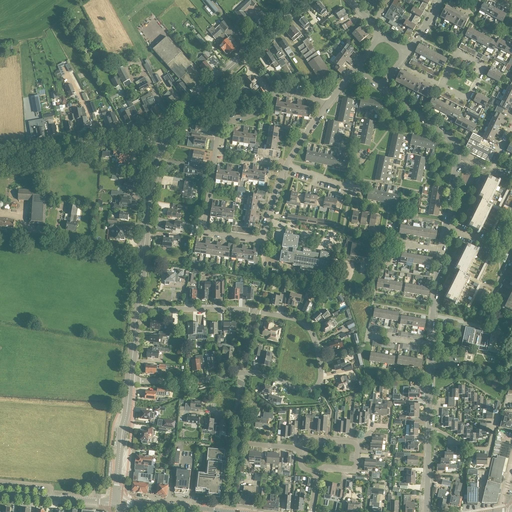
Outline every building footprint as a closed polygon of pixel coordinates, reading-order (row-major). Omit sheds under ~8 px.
[(248,17),(243,12),(251,5),(253,7),(257,3),(254,0),(247,0),(235,11),(244,21),(248,17)] [(394,0),(392,4),(400,9),(402,6),(399,5),(402,1),(409,5),(411,0),(394,0)] [(418,0),(422,2),(418,10),(423,13),(430,0),(418,0)] [(218,11),(211,3),(207,7),(206,6),(207,5),(203,1),(202,3),(205,7),(204,7),(212,16),(218,11)] [(325,9),(319,2),(314,7),(320,14),(320,13),(322,15),(326,11),(325,9)] [(484,3),(480,11),(485,14),(489,6),(484,3)] [(392,4),(384,18),(390,21),(388,24),(396,28),(397,25),(393,22),(394,19),(392,18),(394,14),(401,18),(405,12),(400,9),(392,4)] [(440,18),(445,20),(451,9),(446,6),(440,18)] [(495,9),(489,6),(485,14),(491,17),(495,9)] [(342,8),(335,12),(340,20),(343,18),(345,20),(348,18),(347,16),(345,12),(342,8)] [(415,15),(411,24),(416,26),(423,13),(418,10),(413,8),(410,13),(415,15)] [(455,11),(451,9),(445,20),(449,23),(455,11)] [(495,9),(491,17),(496,20),(500,12),(495,9)] [(449,23),(454,25),(460,13),(455,11),(449,23)] [(506,15),(500,12),(496,20),(502,23),(506,15)] [(464,16),(460,13),(454,25),(458,27),(464,16)] [(254,31),(263,23),(256,16),(247,24),(254,31)] [(469,18),(464,16),(458,27),(463,30),(469,18)] [(301,26),(303,28),(305,30),(310,25),(308,23),(309,23),(304,18),(299,22),(301,25),(301,26)] [(320,22),(323,26),(329,22),(326,18),(320,22)] [(416,26),(411,24),(402,19),(398,25),(402,27),(403,26),(408,28),(403,37),(408,40),(416,26)] [(218,28),(216,30),(220,35),(222,33),(223,34),(224,31),(229,27),(224,21),(219,25),(220,26),(217,28),(218,28)] [(350,21),(342,26),(343,29),(342,30),(343,32),(347,29),(353,25),(350,21)] [(354,39),(355,39),(363,32),(361,29),(364,27),(362,25),(361,26),(359,24),(354,29),(356,31),(352,34),(355,38),(354,39)] [(208,31),(215,39),(220,35),(216,30),(212,27),(208,31)] [(296,30),(293,27),(290,29),(289,29),(287,31),(287,32),(286,33),(294,42),(301,35),(299,33),(296,29),(296,30)] [(469,29),(465,36),(471,39),(475,32),(469,29)] [(359,43),(364,39),(367,41),(371,37),(369,34),(370,34),(368,32),(365,35),(363,32),(355,39),(356,40),(359,43)] [(480,34),(475,32),(471,39),(476,42),(480,34)] [(482,45),(486,37),(480,34),(476,42),(482,45)] [(191,65),(166,37),(152,50),(179,80),(180,79),(183,82),(191,90),(197,85),(186,73),(187,73),(185,70),(191,65)] [(238,45),(230,37),(224,42),(232,52),(235,49),(234,48),(238,45)] [(491,40),(486,37),(482,45),(487,48),(491,40)] [(289,47),(284,40),(280,43),(284,49),(289,47)] [(307,40),(303,43),(297,47),(321,83),(332,76),(307,40)] [(493,51),(495,47),(497,43),(491,40),(487,48),(493,51)] [(497,43),(495,47),(501,50),(505,43),(499,40),(497,43)] [(222,41),(219,44),(220,45),(219,47),(226,55),(228,53),(229,54),(232,52),(224,42),(222,41)] [(501,50),(506,53),(510,46),(505,43),(501,50)] [(343,48),(342,48),(351,55),(353,52),(358,56),(360,54),(346,44),(344,48),(343,48)] [(275,55),(276,55),(279,59),(284,56),(279,48),(278,48),(276,45),(271,48),(275,55)] [(419,45),(415,52),(421,55),(424,48),(419,45)] [(289,47),(284,50),(290,59),(295,56),(289,47)] [(342,50),(339,54),(353,64),(354,62),(349,58),(351,55),(342,48),(341,49),(342,50)] [(421,55),(426,58),(430,51),(424,48),(421,55)] [(436,54),(430,51),(426,58),(432,61),(436,54)] [(270,52),(263,57),(269,66),(272,64),(275,69),(280,65),(278,62),(277,62),(277,61),(276,62),(270,52)] [(336,57),(335,58),(344,64),(346,61),(352,65),(353,64),(339,54),(337,57),(336,57)] [(432,61),(437,64),(441,57),(436,54),(432,61)] [(209,59),(205,55),(201,59),(201,58),(196,62),(202,68),(202,69),(208,75),(212,70),(207,64),(207,65),(205,62),(206,61),(209,59)] [(447,60),(441,57),(437,64),(440,66),(443,67),(447,60)] [(342,67),(344,64),(335,58),(335,59),(333,63),(336,65),(333,68),(340,73),(342,70),(344,71),(345,69),(342,67)] [(280,65),(281,67),(286,64),(282,59),(278,62),(280,65)] [(144,65),(155,85),(161,81),(157,75),(155,76),(150,67),(151,67),(148,60),(145,61),(146,64),(144,65)] [(116,70),(123,83),(129,80),(122,67),(116,70)] [(487,76),(492,79),(496,72),(491,69),(487,76)] [(395,82),(400,84),(406,73),(401,70),(395,82)] [(502,75),(496,72),(492,79),(498,82),(502,75)] [(400,84),(404,87),(410,75),(406,73),(400,84)] [(166,76),(171,84),(174,82),(169,74),(166,76)] [(262,78),(269,88),(274,85),(268,75),(262,78)] [(409,89),(415,78),(410,75),(404,87),(409,89)] [(166,76),(163,78),(170,88),(173,86),(171,84),(166,76)] [(121,85),(117,77),(111,80),(115,88),(121,85)] [(251,79),(249,77),(245,81),(248,84),(247,85),(248,86),(248,87),(249,87),(252,90),(254,87),(254,86),(256,84),(257,83),(252,78),(251,79)] [(140,85),(138,86),(141,92),(149,88),(146,82),(147,82),(145,78),(138,81),(140,85)] [(409,89),(413,92),(419,80),(415,78),(409,89)] [(179,80),(174,84),(179,90),(179,91),(180,93),(181,93),(184,96),(185,95),(186,96),(187,94),(187,93),(189,92),(186,88),(186,87),(182,83),(183,82),(180,79),(179,80)] [(418,94),(424,82),(419,80),(413,92),(418,94)] [(428,85),(424,82),(418,94),(422,96),(428,85)] [(65,87),(70,97),(76,95),(75,94),(75,93),(71,84),(65,87)] [(428,85),(422,96),(427,99),(433,87),(428,85)] [(503,95),(502,96),(511,100),(511,93),(506,91),(504,95),(503,95)] [(172,96),(171,96),(172,95),(170,93),(164,98),(172,107),(173,107),(174,107),(175,105),(177,103),(174,99),(172,96)] [(473,101),(479,104),(483,97),(477,94),(473,101)] [(162,116),(159,110),(160,110),(152,96),(142,101),(144,106),(148,104),(150,107),(154,105),(155,108),(150,110),(155,120),(162,116)] [(511,104),(511,101),(511,100),(502,96),(502,97),(503,97),(501,101),(508,105),(511,106),(511,104)] [(489,100),(483,97),(479,104),(485,107),(489,100)] [(279,113),(279,114),(280,114),(282,103),(279,103),(279,99),(277,98),(275,108),(271,107),(270,114),(274,115),(275,112),(279,113)] [(286,100),(286,104),(282,103),(280,114),(282,114),(282,113),(286,114),(288,100),(289,98),(286,98),(286,100)] [(341,104),(351,106),(351,107),(355,108),(355,106),(351,105),(352,100),(343,98),(341,104)] [(365,113),(366,109),(365,109),(367,99),(361,98),(359,108),(364,109),(363,113),(365,113)] [(428,106),(434,109),(438,101),(432,98),(428,106)] [(367,99),(365,109),(366,109),(370,110),(369,114),(371,114),(372,110),(371,110),(373,100),(367,99)] [(293,115),(297,116),(300,100),(298,100),(297,106),(294,105),(292,116),(293,116),(293,115)] [(377,116),(378,112),(377,111),(379,102),(373,100),(371,110),(372,110),(376,111),(375,115),(377,116)] [(434,109),(440,112),(444,104),(438,101),(434,109)] [(498,105),(496,109),(502,112),(504,109),(507,111),(509,107),(511,109),(511,106),(508,105),(501,101),(499,105),(498,105)] [(379,102),(377,111),(378,112),(382,112),(381,116),(383,117),(384,112),(383,112),(385,103),(379,102)] [(96,112),(93,103),(88,104),(91,114),(96,112)] [(308,108),(305,107),(303,118),(304,118),(304,117),(309,118),(309,114),(312,115),(313,108),(310,108),(311,104),(309,104),(308,108)] [(350,112),(350,113),(354,114),(354,112),(350,111),(351,107),(351,106),(341,104),(340,110),(350,112)] [(445,115),(449,107),(444,104),(440,112),(445,115)] [(81,108),(83,118),(85,129),(89,128),(88,126),(89,125),(89,126),(90,126),(90,127),(91,126),(91,125),(91,124),(90,122),(88,123),(86,115),(85,113),(86,112),(84,109),(84,108),(84,107),(83,107),(82,107),(81,108)] [(132,115),(135,114),(131,107),(125,110),(124,111),(125,112),(122,114),(127,124),(134,120),(132,116),(132,115)] [(445,115),(451,118),(455,110),(449,107),(445,115)] [(81,108),(73,110),(75,119),(78,119),(81,130),(85,129),(83,118),(81,108)] [(494,113),(495,114),(493,118),(500,121),(505,124),(506,122),(503,120),(504,117),(501,115),(502,112),(496,109),(494,113)] [(339,116),(349,118),(349,119),(353,120),(353,118),(349,117),(350,113),(350,112),(340,110),(339,116)] [(459,116),(461,113),(455,110),(451,118),(456,120),(456,121),(459,116)] [(52,114),(43,115),(44,122),(53,121),(52,114)] [(338,122),(339,123),(347,124),(347,125),(351,126),(352,124),(348,123),(349,119),(349,118),(339,116),(338,122)] [(459,116),(456,121),(456,120),(454,124),(460,127),(464,119),(459,116)] [(115,128),(110,117),(104,119),(108,131),(115,128)] [(505,124),(500,121),(493,118),(491,122),(490,121),(489,122),(497,126),(499,127),(501,124),(504,126),(505,124)] [(460,127),(466,130),(470,122),(464,119),(460,127)] [(363,127),(363,126),(373,128),(374,122),(364,120),(363,125),(359,124),(359,126),(363,127)] [(338,122),(329,121),(328,127),(338,129),(337,129),(339,130),(341,130),(342,128),(338,127),(339,123),(338,122)] [(65,122),(67,132),(74,131),(72,122),(68,123),(68,122),(65,122)] [(471,133),(475,125),(470,122),(466,130),(471,133)] [(489,123),(489,124),(487,128),(492,130),(500,134),(501,132),(498,130),(499,127),(497,126),(489,122),(489,123)] [(50,135),(57,134),(56,130),(57,130),(56,126),(55,126),(55,123),(49,124),(49,127),(50,135)] [(191,130),(190,133),(195,134),(200,135),(201,135),(201,131),(208,132),(209,125),(197,123),(196,131),(191,130)] [(268,132),(267,133),(278,134),(279,131),(286,132),(286,130),(281,129),(282,126),(275,125),(274,128),(269,127),(268,132)] [(42,128),(42,126),(36,127),(37,129),(36,129),(36,134),(37,134),(38,137),(44,136),(42,128)] [(358,132),(362,133),(362,132),(372,134),(373,128),(363,126),(363,127),(362,131),(358,130),(358,132)] [(243,133),(240,133),(238,144),(239,144),(239,143),(244,144),(246,127),(244,127),(243,133)] [(338,129),(328,127),(327,133),(336,135),(340,136),(341,134),(338,134),(339,130),(337,129),(338,129)] [(237,144),(238,144),(240,133),(236,132),(237,129),(234,128),(234,130),(230,129),(230,128),(229,138),(233,139),(232,142),(237,143),(237,144)] [(500,134),(492,130),(487,128),(485,132),(484,131),(484,132),(485,133),(494,137),(496,134),(499,136),(500,134)] [(357,136),(357,138),(361,139),(361,138),(371,140),(372,134),(362,132),(362,133),(361,137),(357,136)] [(483,133),(484,134),(482,138),(495,144),(496,142),(492,141),(494,137),(485,133),(484,132),(483,133)] [(186,136),(185,136),(185,137),(191,138),(190,146),(193,146),(193,145),(205,147),(207,139),(199,138),(200,135),(195,134),(190,133),(186,133),(186,136)] [(336,135),(327,133),(325,139),(335,141),(344,143),(344,141),(335,139),(336,135)] [(472,133),(464,151),(469,153),(468,155),(474,158),(475,156),(489,163),(495,151),(480,144),(482,138),(472,133)] [(392,140),(402,142),(401,142),(406,143),(406,141),(402,140),(403,136),(393,134),(392,140)] [(416,146),(418,136),(412,135),(410,145),(415,146),(414,150),(416,150),(417,146),(416,146)] [(423,148),(422,147),(424,138),(418,136),(416,146),(417,146),(421,147),(420,151),(422,152),(423,148)] [(361,138),(361,139),(360,143),(356,142),(355,144),(360,145),(360,144),(369,146),(371,140),(361,138)] [(422,147),(423,148),(427,148),(426,152),(428,153),(429,149),(428,149),(430,139),(424,138),(422,147)] [(335,141),(325,139),(324,145),(334,147),(333,147),(338,148),(338,146),(334,145),(335,141)] [(430,139),(428,149),(429,149),(433,150),(432,154),(431,154),(430,158),(433,158),(434,154),(435,150),(434,150),(436,140),(430,139)] [(400,148),(404,149),(405,147),(401,146),(401,142),(402,142),(392,140),(391,146),(400,148)] [(273,151),(276,152),(280,152),(280,150),(276,149),(277,146),(266,144),(266,145),(266,150),(267,150),(270,151),(273,151)] [(389,152),(399,154),(403,155),(404,153),(399,152),(400,148),(391,146),(389,152)] [(313,152),(311,162),(317,163),(319,154),(318,153),(314,153),(315,149),(313,148),(312,152),(313,152)] [(319,154),(317,163),(323,165),(325,155),(324,155),(320,154),(321,150),(319,149),(318,153),(319,154)] [(111,158),(111,156),(116,156),(116,158),(118,159),(117,162),(117,165),(119,166),(119,165),(123,166),(123,168),(128,169),(128,166),(129,166),(129,165),(130,165),(130,163),(129,163),(130,156),(120,155),(116,155),(116,151),(112,150),(112,152),(106,151),(106,152),(103,152),(102,158),(105,159),(106,157),(111,158)] [(196,159),(203,160),(204,153),(194,151),(193,155),(192,155),(191,159),(190,159),(190,162),(196,163),(196,159)] [(325,155),(323,165),(329,166),(331,156),(330,156),(326,155),(327,151),(325,151),(324,155),(325,155)] [(331,156),(329,166),(335,167),(337,157),(336,157),(332,156),(333,152),(331,152),(330,156),(331,156)] [(390,158),(398,160),(402,161),(402,159),(398,158),(399,154),(389,152),(388,158),(390,158)] [(337,157),(335,167),(341,168),(343,159),(342,158),(338,158),(339,154),(337,153),(336,157),(337,157)] [(343,159),(341,168),(347,170),(349,160),(344,159),(345,155),(343,154),(342,158),(343,159)] [(379,162),(388,164),(388,165),(392,166),(393,164),(389,163),(390,158),(388,158),(380,156),(379,162)] [(415,162),(424,164),(426,158),(416,156),(415,161),(411,160),(411,162),(415,163),(415,162)] [(388,164),(379,162),(377,168),(387,170),(387,171),(391,172),(391,170),(387,169),(388,165),(388,164)] [(423,170),(424,164),(415,162),(415,163),(414,167),(410,166),(409,168),(413,169),(414,168),(423,170)] [(249,181),(249,180),(253,181),(255,167),(256,164),(254,164),(252,171),(249,170),(247,181),(249,181)] [(222,181),(227,182),(230,165),(227,165),(226,171),(223,171),(221,182),(222,182),(222,181)] [(243,170),(240,170),(239,179),(246,180),(246,181),(247,181),(249,170),(246,170),(246,166),(244,165),(243,170)] [(198,167),(184,166),(183,173),(197,175),(198,167)] [(234,173),(233,184),(234,184),(234,183),(238,183),(239,179),(240,170),(241,167),(239,166),(238,173),(234,173)] [(386,175),(387,171),(387,170),(377,168),(376,174),(386,176),(386,177),(390,178),(390,176),(386,175)] [(422,176),(423,170),(414,168),(413,169),(413,173),(408,172),(408,174),(412,175),(412,174),(422,176)] [(260,183),(260,182),(264,183),(267,169),(264,169),(264,172),(260,172),(259,183),(260,183)] [(386,176),(376,174),(375,180),(384,182),(384,183),(389,184),(389,182),(385,181),(386,177),(386,176)] [(412,174),(412,175),(411,179),(407,178),(407,180),(411,181),(421,183),(422,176),(412,174)] [(487,176),(481,188),(475,200),(479,202),(467,226),(480,232),(492,208),(488,206),(500,182),(487,176)] [(133,183),(130,183),(130,182),(122,181),(121,186),(124,187),(124,190),(128,190),(132,190),(133,183)] [(182,198),(191,199),(193,183),(184,182),(182,198)] [(375,191),(374,191),(370,190),(371,186),(369,185),(368,190),(369,190),(367,199),(373,201),(375,191)] [(375,191),(373,201),(379,202),(381,192),(380,192),(376,191),(377,187),(375,187),(374,191),(375,191)] [(381,192),(379,202),(385,203),(387,193),(386,193),(382,192),(383,188),(381,188),(380,192),(381,192)] [(387,193),(385,203),(391,204),(393,194),(392,194),(388,194),(389,190),(387,189),(386,193),(387,193)] [(47,191),(19,190),(18,200),(30,201),(29,224),(45,225),(47,191)] [(393,194),(391,204),(397,206),(399,196),(394,195),(395,191),(393,190),(392,194),(393,194)] [(257,195),(249,194),(248,199),(247,198),(247,200),(258,201),(258,198),(262,198),(263,192),(257,191),(257,195)] [(302,195),(292,193),(290,205),(300,206),(300,204),(302,195)] [(118,204),(113,204),(112,208),(121,209),(122,205),(124,205),(124,207),(129,207),(129,206),(130,206),(131,199),(129,199),(129,197),(119,195),(118,204)] [(310,205),(311,196),(302,195),(300,204),(310,206),(310,205)] [(311,196),(310,205),(310,206),(320,207),(321,198),(311,196)] [(320,207),(329,209),(331,199),(321,198),(320,207)] [(331,199),(329,209),(339,210),(340,209),(341,207),(341,204),(340,204),(341,201),(331,199)] [(247,201),(248,201),(247,205),(263,208),(264,205),(257,205),(258,201),(247,200),(247,201)] [(222,201),(222,205),(221,208),(217,208),(216,219),(217,219),(217,218),(222,219),(224,202),(222,201)] [(233,220),(235,203),(233,203),(232,210),(229,209),(227,220),(228,221),(228,220),(233,220)] [(66,230),(76,232),(77,222),(76,222),(77,215),(76,215),(78,207),(68,205),(66,214),(69,215),(66,230)] [(180,219),(181,215),(177,214),(177,211),(168,209),(167,216),(171,217),(178,218),(180,219)] [(256,216),(256,212),(245,211),(245,212),(246,212),(245,216),(259,218),(262,219),(262,217),(256,216)] [(128,217),(129,214),(124,213),(124,212),(120,212),(118,212),(117,215),(120,216),(119,219),(128,220),(128,219),(129,219),(129,217),(128,217)] [(351,223),(361,224),(362,213),(353,212),(351,223)] [(371,215),(362,213),(361,224),(369,226),(371,215)] [(378,227),(380,216),(371,215),(369,226),(378,227)] [(0,226),(14,228),(15,221),(0,218),(0,226)] [(166,222),(165,229),(176,231),(176,229),(180,230),(180,227),(182,227),(183,222),(175,221),(174,223),(166,222)] [(126,235),(127,229),(117,228),(115,238),(120,239),(120,240),(124,240),(125,235),(126,235)] [(303,253),(296,251),(298,237),(290,235),(291,230),(286,229),(282,251),(281,251),(280,262),(287,263),(293,264),(293,265),(300,267),(300,269),(315,272),(315,269),(328,271),(330,253),(321,251),(320,254),(310,252),(311,250),(303,248),(303,253)] [(163,246),(167,246),(167,247),(171,248),(172,243),(173,243),(173,240),(180,241),(180,237),(169,236),(169,239),(164,239),(163,246)] [(358,261),(359,257),(371,259),(373,247),(367,246),(368,242),(347,238),(346,244),(345,244),(343,259),(358,261)] [(224,258),(224,257),(229,258),(231,244),(228,244),(228,247),(224,247),(223,258),(224,258)] [(456,274),(444,298),(457,304),(469,280),(465,278),(479,250),(466,244),(453,272),(456,274)] [(248,262),(254,263),(253,268),(257,268),(259,257),(255,257),(256,248),(254,247),(253,251),(250,251),(248,262)] [(165,278),(164,278),(164,280),(165,280),(165,281),(165,284),(169,285),(169,282),(174,282),(175,276),(177,276),(177,274),(175,274),(166,273),(166,277),(165,277),(165,278)] [(219,283),(213,283),(212,299),(213,299),(214,300),(216,300),(216,299),(219,299),(219,294),(224,294),(225,280),(219,280),(219,283)] [(202,299),(202,300),(205,300),(205,299),(208,299),(208,295),(209,295),(209,291),(211,291),(211,282),(205,282),(205,288),(205,291),(202,291),(201,299),(202,299)] [(231,295),(230,295),(230,300),(239,300),(239,291),(243,291),(243,283),(236,283),(236,290),(231,290),(231,295)] [(189,299),(190,300),(192,300),(192,299),(195,299),(196,294),(197,291),(196,291),(196,288),(189,288),(189,291),(189,299)] [(253,300),(253,288),(243,288),(243,300),(253,300)] [(511,289),(503,308),(511,312),(511,289)] [(300,302),(302,303),(305,297),(306,293),(301,292),(301,296),(291,293),(289,299),(285,298),(285,304),(294,306),(295,301),(300,302)] [(272,300),(271,300),(270,305),(278,306),(278,303),(282,303),(283,295),(277,294),(277,296),(273,296),(272,300)] [(308,298),(305,297),(302,303),(305,305),(302,311),(305,312),(304,313),(307,314),(307,313),(308,314),(313,304),(307,301),(308,298)] [(314,315),(315,316),(313,317),(317,322),(323,317),(325,319),(329,314),(325,310),(320,314),(318,311),(314,315)] [(353,320),(346,324),(349,330),(356,326),(353,320)] [(151,328),(159,329),(159,328),(162,329),(163,322),(160,322),(151,321),(150,328),(151,328)] [(323,325),(325,327),(322,328),(323,329),(323,331),(324,332),(325,333),(336,327),(333,321),(331,323),(330,321),(323,325)] [(198,326),(198,323),(193,323),(191,323),(188,323),(188,335),(197,335),(198,340),(207,339),(207,334),(204,334),(204,326),(198,326)] [(209,328),(209,334),(218,334),(218,323),(210,323),(210,328),(209,328)] [(280,329),(276,328),(276,329),(272,328),(273,325),(265,323),(263,335),(268,336),(267,340),(273,341),(273,340),(277,341),(278,338),(280,329)] [(471,348),(471,347),(478,349),(478,350),(487,352),(492,333),(482,331),(482,332),(475,330),(475,329),(465,327),(461,346),(471,348)] [(149,340),(150,341),(149,341),(155,342),(155,343),(158,343),(159,340),(162,340),(163,337),(166,338),(166,337),(169,337),(169,333),(159,332),(159,335),(150,334),(150,338),(149,338),(149,340)] [(329,344),(330,347),(330,348),(330,349),(331,350),(339,348),(340,349),(343,348),(340,339),(334,341),(334,342),(329,344)] [(232,362),(234,349),(234,345),(222,344),(222,345),(217,344),(217,347),(219,347),(219,349),(223,350),(222,354),(225,354),(225,361),(232,362)] [(272,354),(262,352),(262,353),(260,352),(262,347),(256,346),(254,355),(260,356),(260,355),(261,355),(261,357),(262,357),(260,364),(268,366),(270,359),(271,359),(272,354)] [(148,350),(147,358),(158,359),(159,352),(164,352),(169,352),(169,349),(164,349),(155,348),(154,351),(148,350)] [(210,353),(210,358),(206,359),(208,369),(216,368),(215,364),(218,363),(217,352),(210,353)] [(363,365),(360,354),(355,355),(358,367),(363,365)] [(193,371),(201,370),(200,363),(204,362),(203,355),(196,356),(196,360),(192,361),(193,371)] [(334,366),(333,367),(334,369),(335,369),(335,370),(344,368),(345,371),(352,369),(350,363),(345,365),(343,360),(333,363),(334,366)] [(160,369),(165,369),(166,366),(156,366),(146,365),(146,373),(156,374),(156,375),(159,375),(160,369)] [(339,383),(337,383),(337,384),(337,387),(339,388),(342,387),(343,391),(350,389),(348,380),(349,380),(348,376),(338,378),(339,383)] [(264,396),(269,397),(270,395),(272,388),(271,388),(271,387),(270,387),(269,387),(267,386),(266,385),(265,385),(265,386),(264,385),(261,393),(262,394),(263,394),(264,396)] [(165,388),(156,387),(155,392),(156,392),(155,396),(164,397),(165,388)] [(409,394),(408,398),(419,398),(420,390),(410,390),(410,387),(403,387),(403,394),(409,394)] [(458,388),(456,388),(456,390),(452,390),(452,393),(448,393),(448,398),(454,398),(458,398),(458,395),(458,388)] [(146,395),(145,394),(144,398),(145,398),(145,399),(155,400),(155,396),(156,392),(155,392),(152,391),(152,392),(146,392),(146,395)] [(373,394),(372,402),(372,407),(375,407),(374,414),(377,415),(380,416),(381,404),(381,400),(380,399),(379,399),(379,400),(376,399),(376,394),(373,394)] [(191,404),(186,404),(185,411),(189,411),(190,411),(190,408),(201,409),(201,401),(191,400),(191,404)] [(483,410),(486,410),(492,410),(493,405),(489,405),(489,401),(485,401),(485,400),(483,400),(483,410)] [(386,415),(389,415),(389,409),(387,409),(387,407),(392,408),(392,402),(385,401),(384,405),(381,404),(380,416),(383,416),(383,415),(386,415)] [(511,410),(505,410),(504,412),(500,428),(511,430),(511,410)] [(154,413),(151,412),(141,411),(141,414),(140,415),(140,417),(141,418),(150,420),(150,419),(154,420),(154,413)] [(267,429),(268,420),(268,418),(272,419),(273,414),(264,413),(263,418),(261,420),(256,419),(255,427),(267,429)] [(188,414),(188,416),(187,422),(199,424),(200,416),(189,415),(188,414)] [(305,418),(303,418),(302,430),(308,430),(308,422),(311,422),(312,416),(305,415),(305,418)] [(322,432),(322,431),(326,431),(327,421),(330,421),(330,415),(327,415),(327,418),(321,417),(320,420),(321,420),(320,425),(320,431),(322,432)] [(315,417),(312,416),(311,422),(314,422),(314,430),(317,431),(320,431),(320,425),(321,420),(320,420),(317,420),(318,418),(315,418),(315,417)] [(451,419),(448,418),(441,418),(441,424),(445,424),(445,427),(449,427),(449,429),(451,429),(451,419)] [(163,419),(162,427),(175,429),(176,421),(163,419)] [(211,435),(215,435),(216,426),(213,426),(214,420),(206,419),(205,430),(211,430),(211,435)] [(418,424),(414,423),(414,420),(405,420),(405,425),(409,425),(409,430),(418,430),(418,424)] [(216,426),(215,435),(215,436),(219,437),(220,431),(227,432),(228,421),(223,421),(220,421),(219,427),(216,426)] [(288,438),(288,437),(290,437),(293,437),(294,428),(297,428),(298,421),(295,421),(294,426),(288,426),(287,438),(288,438)] [(281,437),(285,437),(285,438),(287,438),(288,426),(288,427),(282,426),(283,422),(279,422),(279,428),(282,429),(281,437)] [(149,434),(152,434),(152,428),(146,428),(146,432),(139,431),(139,435),(140,435),(139,439),(140,440),(141,441),(142,441),(141,443),(142,444),(147,444),(148,437),(149,437),(149,434)] [(409,430),(409,436),(405,436),(405,439),(412,439),(413,439),(413,436),(418,436),(418,430),(409,430)] [(480,430),(476,430),(476,433),(476,440),(478,440),(478,439),(482,439),(482,436),(486,436),(486,430),(480,430)] [(370,443),(382,444),(383,438),(386,439),(386,436),(380,435),(380,438),(372,438),(372,441),(371,441),(371,443),(370,443)] [(408,444),(408,450),(418,450),(418,443),(412,443),(412,439),(405,439),(405,444),(408,444)] [(227,451),(208,448),(206,473),(194,472),(193,478),(197,478),(195,493),(207,495),(207,496),(213,497),(212,499),(221,500),(222,487),(221,487),(222,480),(221,480),(222,476),(224,477),(225,472),(226,473),(226,470),(225,470),(225,465),(227,465),(227,462),(226,462),(223,462),(224,458),(226,458),(227,458),(228,455),(226,455),(227,451)] [(249,460),(245,459),(244,465),(248,465),(249,462),(255,463),(256,451),(253,451),(253,450),(250,450),(249,460)] [(135,470),(147,472),(148,465),(151,466),(152,457),(153,455),(154,456),(155,451),(149,451),(148,457),(145,456),(137,455),(136,458),(135,464),(136,464),(135,470)] [(258,452),(256,451),(255,463),(261,463),(260,468),(263,468),(263,466),(264,460),(261,460),(261,452),(258,452)] [(264,460),(263,466),(263,468),(266,469),(267,464),(272,464),(273,453),(271,453),(270,453),(267,453),(267,461),(264,460)] [(278,468),(281,468),(282,463),(279,463),(279,454),(276,454),(276,453),(273,453),(272,464),(276,464),(275,466),(278,467),(278,468)] [(282,463),(281,468),(284,468),(285,466),(289,467),(289,464),(291,464),(291,454),(285,454),(285,460),(282,460),(282,463)] [(491,458),(484,458),(484,455),(477,454),(476,464),(485,465),(485,468),(488,468),(491,458)] [(384,463),(375,462),(376,458),(381,458),(381,455),(372,455),(372,459),(372,460),(365,459),(365,463),(364,463),(364,465),(375,466),(384,467),(384,463)] [(501,490),(499,490),(501,483),(500,483),(506,458),(497,456),(496,459),(493,458),(486,487),(485,487),(482,503),(496,503),(498,494),(500,495),(501,490)] [(418,457),(408,457),(407,465),(417,465),(418,457)] [(364,468),(364,471),(372,472),(372,475),(380,475),(380,472),(375,472),(375,466),(364,465),(364,468)] [(154,475),(153,484),(157,484),(157,486),(157,487),(157,488),(157,489),(156,495),(162,495),(162,496),(165,496),(167,496),(168,490),(168,488),(168,487),(168,486),(169,479),(172,479),(173,471),(155,469),(154,475)] [(184,494),(184,493),(187,493),(188,491),(189,491),(191,470),(177,469),(174,493),(180,493),(180,494),(183,494),(184,494)] [(478,488),(477,488),(477,470),(468,470),(468,474),(467,474),(467,503),(478,503),(478,488)] [(154,475),(134,473),(133,482),(153,485),(153,484),(154,475)] [(415,484),(415,478),(407,477),(407,481),(405,481),(405,483),(399,483),(399,486),(408,487),(408,484),(415,484)] [(153,488),(153,485),(133,482),(132,492),(137,492),(143,493),(147,493),(148,487),(153,488)] [(339,490),(339,491),(335,491),(336,484),(328,483),(326,494),(325,495),(324,497),(325,498),(329,499),(330,498),(331,495),(334,496),(338,496),(338,497),(341,498),(341,496),(343,497),(345,487),(343,486),(342,490),(339,490)] [(458,486),(454,506),(455,506),(455,507),(456,507),(457,507),(460,507),(462,498),(457,497),(458,495),(459,492),(460,492),(462,484),(459,483),(458,486)] [(372,488),(369,488),(368,493),(377,494),(378,489),(378,484),(373,484),(373,489),(372,488)] [(458,486),(456,485),(454,494),(455,495),(455,496),(450,496),(448,505),(451,505),(452,506),(453,506),(454,506),(458,486)] [(239,505),(252,506),(253,498),(255,499),(256,487),(244,486),(244,492),(241,492),(240,497),(239,505)] [(444,490),(440,489),(437,498),(440,499),(438,508),(441,508),(441,509),(443,509),(444,509),(446,501),(447,498),(445,497),(445,495),(443,495),(444,490)] [(275,495),(271,495),(270,501),(265,500),(265,501),(264,502),(264,503),(264,504),(264,509),(264,510),(274,511),(275,501),(274,501),(275,495)] [(413,511),(414,501),(414,503),(410,503),(411,496),(404,495),(404,500),(404,507),(404,506),(406,506),(405,511),(413,511)] [(398,511),(398,502),(391,502),(391,497),(388,497),(388,503),(391,503),(390,511),(398,511)] [(344,511),(345,511),(344,511),(359,511),(361,504),(361,503),(360,503),(360,504),(355,503),(355,500),(351,499),(351,503),(347,502),(346,502),(346,508),(344,508),(344,511)]
